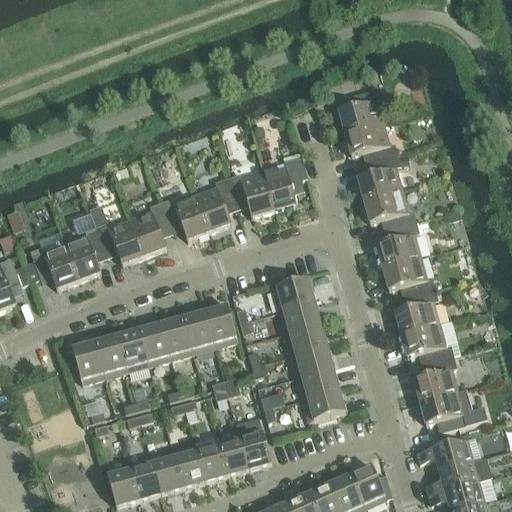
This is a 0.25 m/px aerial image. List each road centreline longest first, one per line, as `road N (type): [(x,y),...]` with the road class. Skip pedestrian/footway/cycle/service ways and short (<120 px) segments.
road 1 (residential): [(0,352),(219,269),(336,235)]
road 2 (residential): [(392,442),(336,235)]
